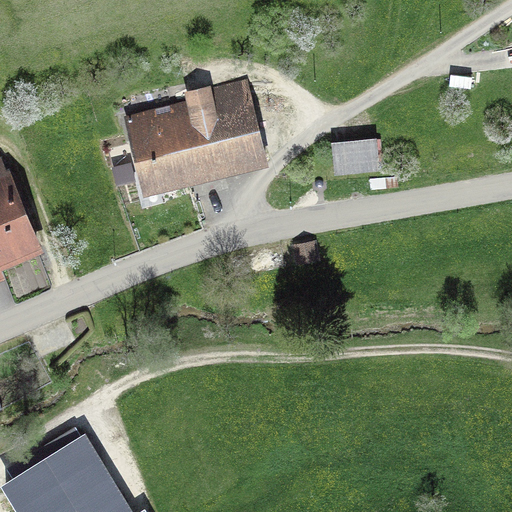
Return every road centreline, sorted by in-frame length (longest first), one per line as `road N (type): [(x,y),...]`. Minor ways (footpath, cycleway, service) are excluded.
road 1 (track): [(511,360),(409,348),(184,362),(110,391),(0,468)]
road 2 (residential): [(253,233),(254,192),(268,172),(511,2)]
road 3 (tertiary): [(253,233),(0,327)]
road 4 (tertiary): [(511,188),(253,233)]
